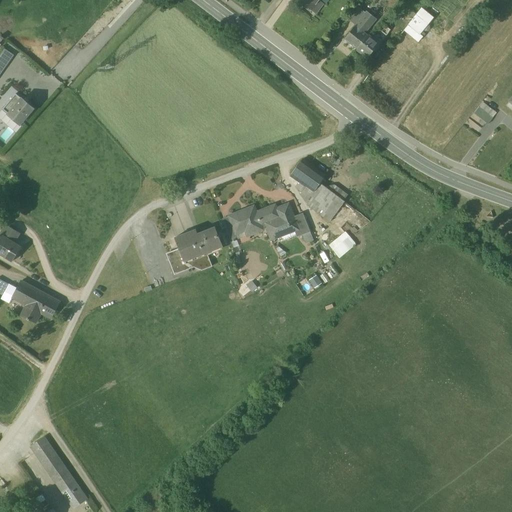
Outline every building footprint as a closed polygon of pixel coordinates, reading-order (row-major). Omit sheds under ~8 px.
[(298,0),(312,10),(313,10),(319,2),(319,0),(298,0)] [(319,2),(313,10),(317,13),(323,5),(319,2)] [(359,8),(349,20),(356,26),(366,13),(359,8)] [(422,9),(417,15),(421,19),(427,12),(422,9)] [(411,11),(403,21),(408,25),(417,15),(411,11)] [(356,26),(345,40),(357,50),(368,36),(366,34),(377,19),(367,12),(366,13),(356,26)] [(421,19),(417,15),(408,25),(422,37),(425,34),(422,32),(424,30),(425,31),(427,31),(430,28),(429,26),(428,25),(433,18),(427,12),(421,19)] [(371,38),(368,36),(357,50),(368,58),(390,30),(382,24),(371,38)] [(422,37),(408,25),(404,30),(418,42),(422,37)] [(5,47),(0,54),(0,74),(15,54),(5,47)] [(34,109),(16,94),(3,109),(9,115),(20,124),(34,109)] [(496,116),(482,104),(474,113),(488,125),(496,116)] [(480,136),(466,126),(446,154),(459,164),(480,136)] [(325,176),(303,159),(291,176),(314,192),(319,184),(325,176)] [(338,197),(319,184),(314,192),(309,198),(314,202),(311,207),(324,216),(325,215),(338,197)] [(338,197),(325,215),(331,219),(344,201),(338,197)] [(254,207),(230,216),(236,233),(250,228),(252,234),(263,229),(261,225),(268,223),(268,225),(267,228),(272,240),(281,236),(280,233),(295,227),(297,226),(294,219),(289,205),(277,209),(276,205),(256,212),(254,207)] [(303,215),(294,219),(297,226),(295,227),(299,235),(310,231),(303,215)] [(19,234),(6,226),(1,235),(14,243),(19,234)] [(215,228),(198,235),(196,230),(195,230),(195,231),(176,238),(176,237),(176,238),(180,249),(185,262),(186,261),(185,261),(206,253),(222,247),(223,247),(215,227),(214,228),(215,228)] [(14,243),(1,235),(0,236),(0,254),(1,254),(13,261),(21,248),(14,243)] [(351,236),(335,249),(341,257),(357,244),(351,236)] [(206,253),(185,261),(186,261),(185,262),(180,249),(167,254),(176,274),(195,266),(203,270),(212,267),(206,253)] [(313,286),(322,283),(318,275),(310,278),(313,286)] [(10,284),(0,279),(0,294),(3,296),(10,284)] [(60,302),(21,281),(17,288),(13,298),(27,305),(22,315),(28,319),(27,320),(29,321),(30,320),(36,323),(41,313),(52,319),(60,302)] [(17,288),(10,284),(3,296),(2,299),(10,303),(13,298),(17,288)] [(86,499),(44,438),(32,446),(43,463),(46,461),(77,505),(86,499)] [(46,499),(36,506),(39,511),(48,511),(53,509),(46,499)]
